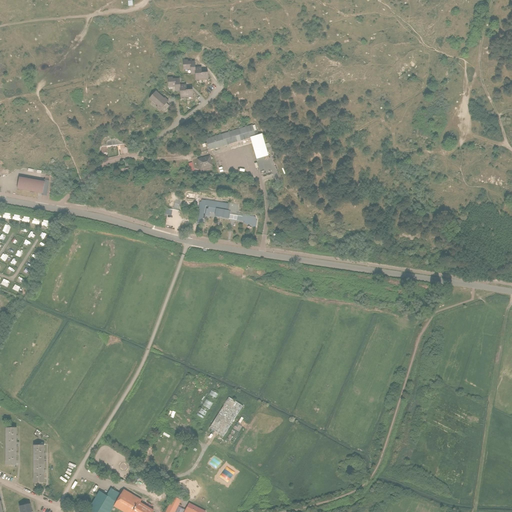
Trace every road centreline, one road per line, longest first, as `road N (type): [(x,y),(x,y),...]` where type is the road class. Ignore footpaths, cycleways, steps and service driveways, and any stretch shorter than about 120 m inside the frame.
road 1 (unclassified): [(0,199),(187,241),(511,292)]
road 2 (unknown): [(372,0),(418,46),(462,65),(460,169),(464,184),(484,191),(499,217),(486,264),(496,283)]
road 3 (track): [(511,298),(474,511)]
road 4 (track): [(511,150),(480,78),(477,51),(492,0)]
road 5 (track): [(146,0),(113,12),(0,25)]
road 6 (unknown): [(101,212),(36,91)]
road 7 (track): [(0,103),(36,91),(87,16)]
